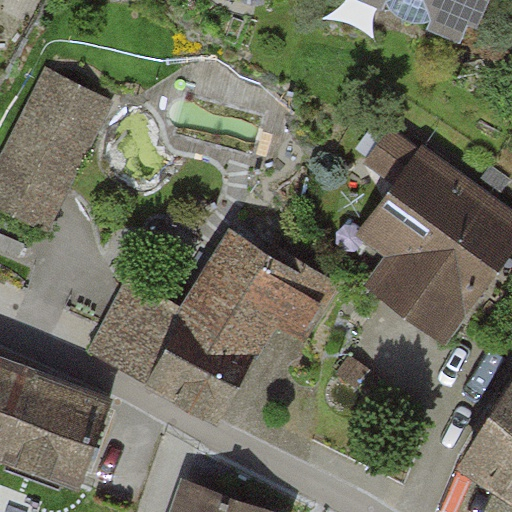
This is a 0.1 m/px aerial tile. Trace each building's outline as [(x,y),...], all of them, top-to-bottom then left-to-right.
[(480,0),(401,0),(468,29),(480,0)] [(0,215),(46,238),(109,107),(40,73),(0,154),(0,215)] [(439,345),(511,239),(511,215),(421,152),(360,240),(385,257),(361,291),(439,345)] [(213,421),(250,353),(270,320),(315,347),(345,298),(232,230),(180,315),(133,290),(96,359),(213,421)] [(0,460),(71,486),(101,405),(0,367),(0,460)] [(511,395),(466,468),(511,497),(511,395)] [(267,511),(177,480),(165,511),(267,511)]
